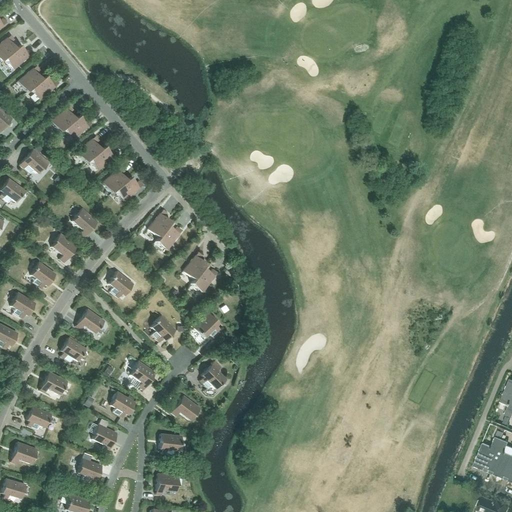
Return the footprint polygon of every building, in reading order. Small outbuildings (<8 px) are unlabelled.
[(9,42),(13,39),(9,35),(5,38),(0,42),(0,60),(18,46),(18,45),(14,48),(9,42)] [(27,49),(23,52),(18,46),(0,60),(0,61),(2,59),(11,70),(27,56),(31,53),(27,49)] [(35,73),(38,70),(35,66),(31,69),(15,82),(24,93),(44,76),(43,76),(40,79),(35,73)] [(53,79),(49,83),(44,76),(24,93),(28,90),(37,100),(53,87),(56,84),(53,79)] [(68,113),(72,110),(68,106),(65,109),(48,122),(57,133),(77,116),(73,119),(68,113)] [(0,130),(10,119),(0,109),(0,130)] [(86,120),(83,123),(77,116),(57,133),(58,133),(61,130),(70,140),(86,127),(90,124),(86,120)] [(94,144),(98,140),(94,136),(90,139),(74,153),(83,163),(103,147),(99,150),(94,144)] [(112,150),(108,153),(103,147),(83,163),(83,164),(87,161),(96,171),(112,158),(112,157),(115,154),(112,150)] [(40,171),(47,163),(31,149),(21,161),(18,165),(22,169),(25,165),(36,174),(39,170),(40,171)] [(119,174),(123,171),(120,167),(116,170),(100,183),(109,194),(128,177),(125,180),(119,174)] [(138,181),(134,184),(128,177),(109,194),(113,191),(121,202),(138,188),(137,188),(141,185),(138,181)] [(18,199),(23,191),(6,179),(0,187),(0,198),(6,203),(9,199),(14,202),(17,198),(18,199)] [(85,234),(96,223),(80,208),(73,216),(74,217),(70,221),(80,230),(77,234),(82,238),(85,234)] [(163,217),(165,213),(161,210),(158,214),(145,230),(156,239),(153,242),(153,243),(169,222),(163,217)] [(166,226),(169,222),(153,243),(165,251),(177,234),(180,230),(176,227),(173,231),(166,226)] [(65,259),(75,247),(58,234),(52,242),(53,243),(49,247),(60,256),(57,259),(62,263),(65,259)] [(198,259),(201,255),(196,252),(194,256),(193,256),(181,272),(192,281),(189,284),(189,285),(205,264),(198,259)] [(45,287),(54,275),(37,262),(31,270),(32,271),(29,275),(34,279),(31,282),(40,289),(42,285),(45,287)] [(202,268),(205,264),(189,285),(200,293),(213,277),(213,276),(215,273),(211,269),(208,273),(202,268)] [(122,296),(131,285),(115,271),(109,279),(110,280),(106,284),(111,288),(108,291),(116,298),(119,294),(122,296)] [(25,316),(33,304),(15,293),(10,301),(11,301),(9,306),(14,309),(11,313),(20,319),(23,315),(25,316)] [(97,330),(103,321),(85,309),(76,323),(74,327),(78,330),(81,326),(92,334),(96,329),(97,330)] [(215,326),(217,324),(206,313),(191,328),(198,335),(199,334),(203,338),(207,334),(210,337),(218,329),(215,326)] [(163,341),(173,331),(159,316),(152,323),(153,324),(149,327),(153,331),(150,335),(157,343),(161,339),(163,341)] [(9,347),(16,334),(0,325),(0,347),(4,350),(6,345),(9,347)] [(79,357),(84,349),(66,338),(58,351),(61,353),(58,357),(68,362),(70,358),(75,361),(78,357),(79,357)] [(144,386),(154,373),(136,361),(130,369),(131,370),(128,375),(139,383),(137,387),(141,390),(144,386)] [(201,377),(198,381),(205,389),(209,385),(213,390),(217,386),(218,387),(225,380),(216,371),(220,367),(214,361),(210,365),(199,375),(201,377)] [(108,373),(112,368),(106,364),(103,370),(108,373)] [(61,391),(66,382),(47,372),(40,386),(38,391),(43,393),(45,389),(57,395),(60,390),(61,391)] [(511,380),(509,379),(499,402),(508,405),(503,415),(510,418),(511,414),(511,380)] [(125,415),(133,403),(115,392),(110,400),(111,401),(108,405),(113,408),(111,412),(120,418),(123,414),(125,415)] [(87,396),(82,404),(88,407),(92,399),(87,396)] [(192,417),(198,408),(181,396),(172,409),(169,413),(174,416),(177,412),(188,421),(191,416),(192,417)] [(45,424),(49,415),(30,406),(24,420),(27,421),(25,426),(35,430),(37,426),(42,428),(44,423),(45,424)] [(93,434),(90,439),(103,445),(100,450),(106,452),(108,448),(115,433),(104,428),(105,426),(106,423),(99,419),(97,425),(96,424),(92,434),(93,434)] [(179,446),(180,436),(159,434),(157,449),(160,449),(160,454),(170,455),(171,450),(177,451),(177,446),(179,446)] [(488,470),(501,439),(494,437),(490,447),(482,443),(472,466),(482,470),(483,468),(488,470)] [(488,470),(487,472),(488,472),(489,470),(493,472),(492,474),(502,479),(511,456),(511,455),(511,454),(511,447),(506,445),(508,442),(501,439),(488,470)] [(32,459),(35,449),(16,442),(10,458),(9,462),(14,464),(16,460),(29,464),(31,459),(32,459)] [(511,454),(511,455),(511,456),(502,479),(503,479),(504,476),(508,478),(507,481),(511,482),(511,454)] [(94,480),(100,466),(80,459),(77,468),(78,468),(76,473),(81,475),(80,480),(90,484),(92,479),(94,480)] [(175,486),(176,476),(156,474),(154,490),(154,495),(160,495),(160,490),(174,492),(174,486),(175,486)] [(21,494),(24,485),(3,479),(0,490),(0,493),(2,494),(1,499),(11,502),(13,497),(18,499),(20,494),(21,494)] [(83,511),(87,500),(67,494),(64,504),(65,504),(64,510),(71,511),(83,511)] [(495,502),(481,497),(476,509),(483,511),(504,511),(507,507),(495,502)]
